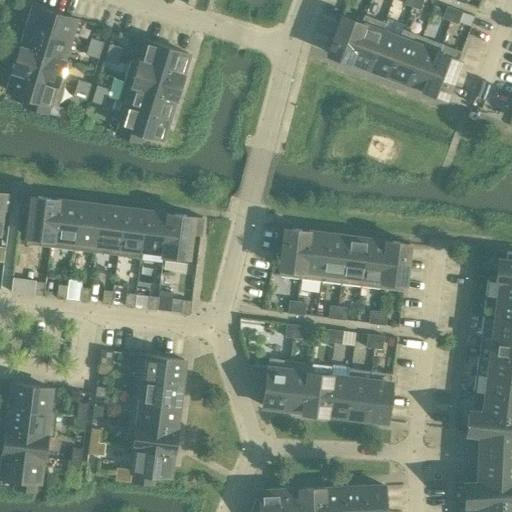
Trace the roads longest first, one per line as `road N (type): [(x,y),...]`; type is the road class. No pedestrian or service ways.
road 1 (residential): [(294,49),(220,332)]
road 2 (residential): [(415,455),(448,245)]
road 3 (residential): [(294,49),(125,0)]
road 4 (residential): [(261,451),(415,455)]
road 5 (residential): [(87,317),(80,373),(0,363)]
road 6 (residential): [(220,332),(87,317)]
road 7 (residential): [(220,332),(261,451)]
